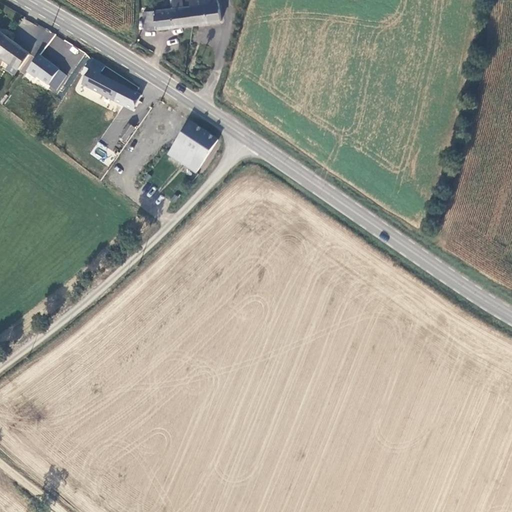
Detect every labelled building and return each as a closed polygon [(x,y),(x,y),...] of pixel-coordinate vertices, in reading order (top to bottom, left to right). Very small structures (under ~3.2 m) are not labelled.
[(146,31),(193,25),(190,6),(183,7),(182,0),(173,0),(174,9),(143,12),(146,31)] [(222,21),(219,3),(217,0),(189,0),(190,6),(193,25),(222,21)] [(0,54),(16,65),(17,65),(27,48),(0,30),(0,54)] [(35,78),(38,75),(48,61),(40,54),(27,70),(35,78)] [(83,82),(133,107),(139,94),(97,73),(100,64),(89,58),(86,65),(84,64),(80,73),(86,75),(83,82)] [(66,75),(48,61),(38,75),(55,88),(66,75)] [(107,120),(96,131),(104,140),(116,128),(107,120)] [(205,158),(217,138),(190,121),(178,140),(205,158)] [(128,123),(118,136),(125,141),(135,128),(128,123)] [(197,171),(205,158),(178,140),(170,154),(197,171)]
